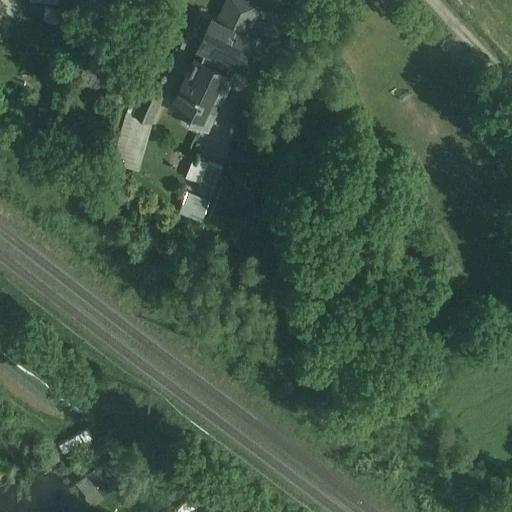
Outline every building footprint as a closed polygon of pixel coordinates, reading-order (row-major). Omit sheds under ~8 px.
[(262,2),(253,0),(228,0),(218,21),(247,34),(262,2)] [(218,21),(212,18),(199,45),(205,48),(199,58),(200,59),(229,73),(229,72),(234,62),(241,65),(248,50),(243,47),(249,35),(247,34),(218,21)] [(229,73),(200,59),(199,58),(198,58),(179,99),(195,107),(211,115),(231,73),(229,72),(229,73)] [(163,98),(146,89),(134,115),(151,124),(163,98)] [(211,115),(195,107),(187,123),(203,131),(211,115)] [(222,167),(209,162),(198,190),(211,195),(222,167)] [(95,501),(120,484),(105,461),(79,478),(95,501)]
